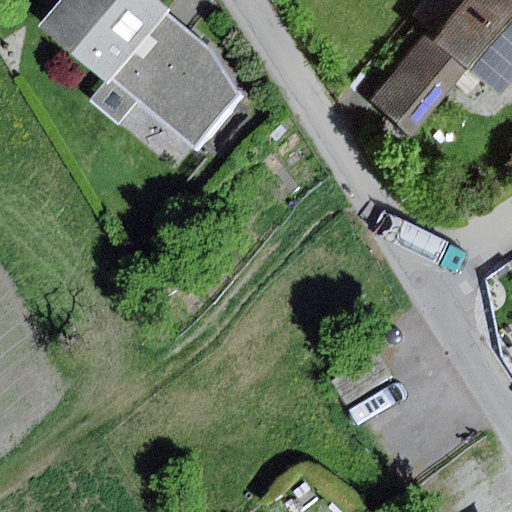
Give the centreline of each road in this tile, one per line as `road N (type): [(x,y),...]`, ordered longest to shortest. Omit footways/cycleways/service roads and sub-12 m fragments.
road 1 (residential): [(246,0),(422,277)]
road 2 (residential): [(422,277),(511,420)]
